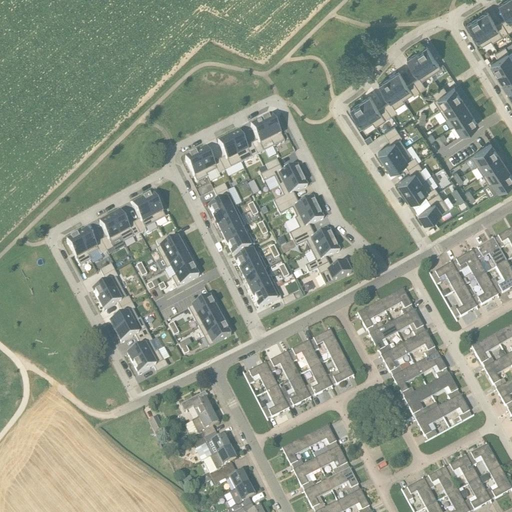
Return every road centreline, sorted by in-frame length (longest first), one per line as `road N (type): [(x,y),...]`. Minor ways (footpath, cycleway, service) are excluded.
road 1 (residential): [(386,278),(340,223),(278,100),(172,153),(171,170)]
road 2 (residential): [(139,402),(49,237),(171,170)]
road 3 (residential): [(427,254),(336,106),(413,37),(446,19)]
road 4 (residential): [(171,170),(261,344)]
road 5 (residential): [(446,19),(511,127)]
